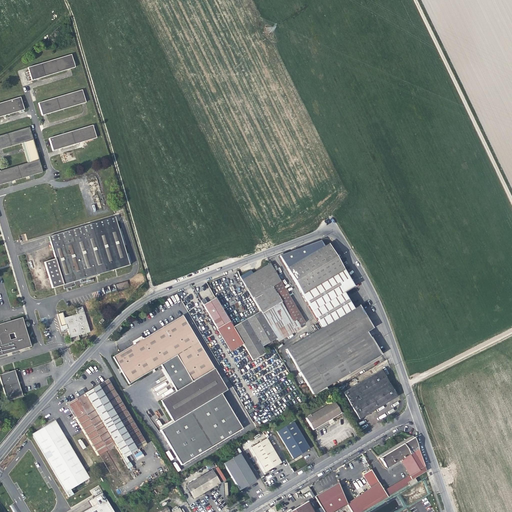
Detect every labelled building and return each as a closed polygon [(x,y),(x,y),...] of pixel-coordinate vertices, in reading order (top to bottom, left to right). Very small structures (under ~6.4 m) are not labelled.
[(33,79),(71,67),(76,65),(72,53),(29,66),(33,79)] [(43,113),(86,101),(87,101),(83,88),(39,101),(43,113)] [(0,115),(20,110),(25,108),(21,96),(0,102),(0,115)] [(54,149),(94,138),(97,137),(94,124),(50,136),(54,149)] [(30,126),(0,134),(0,147),(21,142),(24,150),(27,162),(0,169),(0,181),(1,183),(44,171),(30,126)] [(128,265),(128,263),(125,252),(122,244),(118,227),(114,216),(50,235),(56,257),(45,260),(52,287),(63,284),(65,288),(87,281),(86,277),(128,265)] [(121,226),(118,227),(122,244),(126,243),(121,226)] [(286,269),(302,295),(343,271),(327,245),(322,248),(319,241),(297,250),(279,256),(287,269),(286,269)] [(259,312),(275,338),(304,322),(270,264),(253,274),(250,271),(239,277),(259,312)] [(343,271),(302,295),(318,322),(321,328),(353,309),(343,293),(352,287),(343,271)] [(214,330),(228,322),(214,298),(204,305),(201,301),(197,303),(214,330)] [(68,328),(70,335),(78,332),(78,335),(90,331),(82,305),(76,307),(77,313),(64,317),(63,311),(57,313),(62,330),(68,328)] [(316,402),(328,394),(324,388),(311,365),(365,333),(372,329),(359,306),(353,309),(321,328),(315,332),(285,349),(316,402)] [(275,338),(259,312),(233,327),(252,360),(264,353),(261,346),(275,338)] [(228,391),(182,315),(143,339),(142,338),(133,343),(134,344),(113,357),(129,384),(161,365),(163,368),(171,382),(176,391),(160,401),(172,420),(173,422),(160,430),(182,466),(243,430),(222,394),(228,391)] [(0,353),(29,346),(21,319),(0,324),(0,353)] [(228,322),(214,330),(227,353),(242,344),(228,322)] [(306,326),(304,322),(275,339),(278,343),(306,326)] [(368,338),(365,333),(311,365),(324,388),(328,394),(332,392),(328,385),(378,355),(368,338)] [(171,382),(163,368),(159,370),(167,384),(171,382)] [(0,380),(6,401),(21,397),(13,370),(8,372),(2,374),(0,374),(0,380)] [(13,370),(21,397),(22,396),(14,370),(13,370)] [(369,413),(395,398),(379,371),(342,393),(358,420),(369,413)] [(145,445),(106,380),(83,394),(81,391),(78,393),(80,396),(66,404),(97,457),(114,446),(121,459),(145,445)] [(331,420),(340,415),(332,403),(305,419),(312,431),(327,422),(331,420)] [(172,420),(156,429),(160,430),(173,422),(172,420)] [(32,434),(68,497),(73,495),(70,489),(88,478),(54,421),(32,434)] [(301,454),(308,450),(292,423),(276,433),(292,459),(301,454)] [(377,456),(379,459),(402,445),(413,439),(411,437),(408,439),(383,453),(377,456)] [(273,467),(280,463),(266,438),(249,448),(264,473),(265,472),(269,469),(273,467)] [(414,479),(425,472),(423,465),(417,447),(414,438),(413,439),(402,445),(379,459),(384,468),(389,465),(389,467),(394,464),(393,462),(398,460),(400,463),(408,477),(382,492),(386,497),(407,485),(406,483),(414,479)] [(248,485),(254,481),(239,454),(223,464),(239,490),(241,489),(245,486),(248,485)] [(387,470),(400,463),(398,460),(393,462),(394,464),(389,467),(389,465),(384,468),(387,470)] [(208,490),(220,483),(212,470),(185,486),(193,499),(203,493),(208,490)] [(350,511),(361,511),(386,497),(382,492),(379,485),(370,471),(362,475),(370,490),(365,493),(346,504),(346,505),(350,511)] [(330,487),(314,497),(322,511),(333,511),(346,505),(346,504),(338,485),(338,486),(337,483),(330,487)] [(93,497),(102,492),(98,486),(90,491),(93,497)] [(166,491),(151,500),(155,506),(169,497),(166,491)] [(115,511),(104,493),(89,501),(92,506),(81,511),(115,511)] [(312,511),(306,502),(300,505),(288,511),(312,511)]
